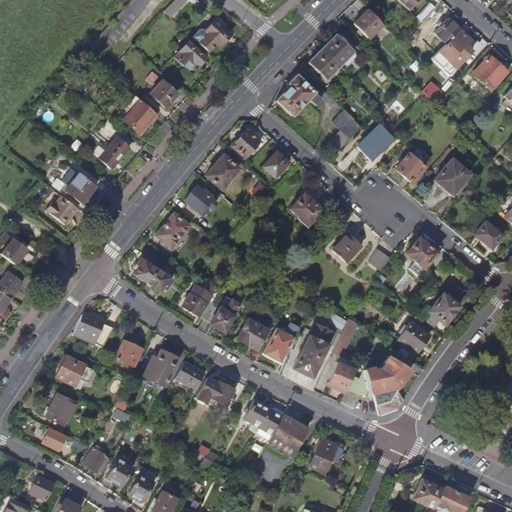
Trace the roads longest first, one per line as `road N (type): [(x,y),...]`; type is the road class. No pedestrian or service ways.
road 1 (residential): [(94,273),(235,364),(394,441)]
road 2 (residential): [(242,96),(348,194),(420,220),(504,287)]
road 3 (tertiary): [(242,96),(94,273)]
road 4 (residential): [(504,287),(394,441)]
road 5 (tertiary): [(94,273),(0,407)]
road 6 (residential): [(0,440),(121,511)]
road 7 (tertiary): [(335,0),(242,96)]
road 8 (residential): [(394,441),(511,495)]
